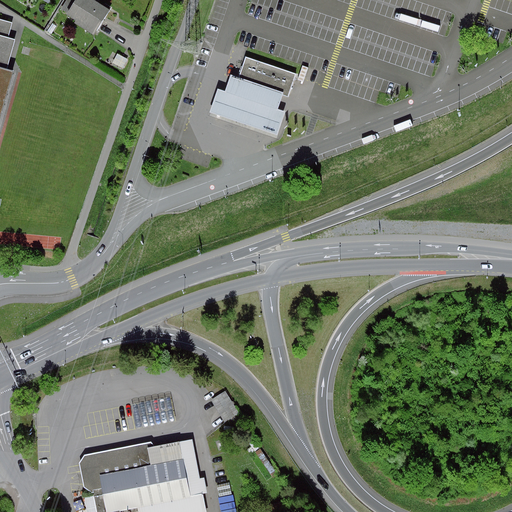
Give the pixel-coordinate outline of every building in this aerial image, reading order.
[(109,8),(95,0),(78,0),(69,15),(77,19),(76,21),(95,32),(109,8)] [(0,128),(1,129),(16,71),(9,69),(17,38),(11,36),(15,21),(0,16),(0,128)] [(129,58),(120,53),(114,62),(123,68),(129,58)] [(247,59),(241,77),(286,93),(291,94),(297,77),(247,59)] [(280,109),(286,93),(241,77),(234,75),(228,91),(221,89),(213,111),(279,134),(287,111),(280,109)] [(228,389),(213,397),(226,421),(241,412),(228,389)] [(196,440),(157,446),(153,442),(88,454),(83,462),(87,488),(95,492),(106,490),(110,511),(119,511),(139,508),(140,511),(209,511),(205,493),(210,492),(208,478),(203,479),(196,440)]
